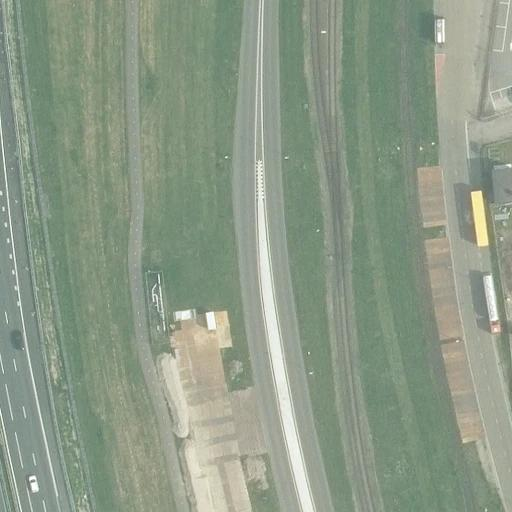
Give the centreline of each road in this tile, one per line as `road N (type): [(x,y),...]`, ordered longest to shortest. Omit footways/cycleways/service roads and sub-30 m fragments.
road 1 (secondary): [(325,511),(286,319),(265,0)]
road 2 (secondary): [(252,0),(241,200),(289,511)]
road 3 (unclassified): [(454,0),(455,144),(483,363),(511,482)]
road 4 (motorway): [(37,511),(0,328)]
